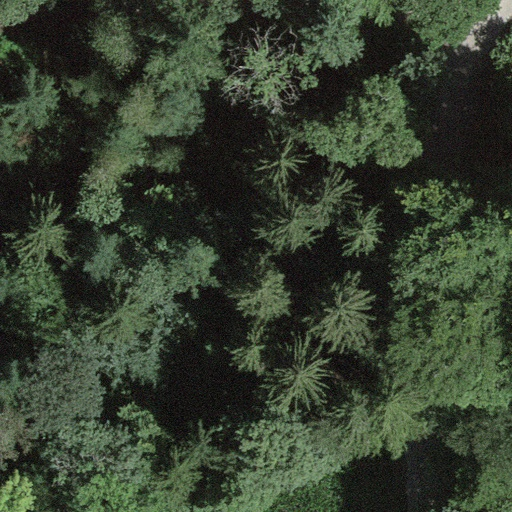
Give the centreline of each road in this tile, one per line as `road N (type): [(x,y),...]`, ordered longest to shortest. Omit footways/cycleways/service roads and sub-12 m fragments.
road 1 (track): [(509,0),(466,104),(421,308),(425,511)]
road 2 (track): [(0,10),(505,9)]
